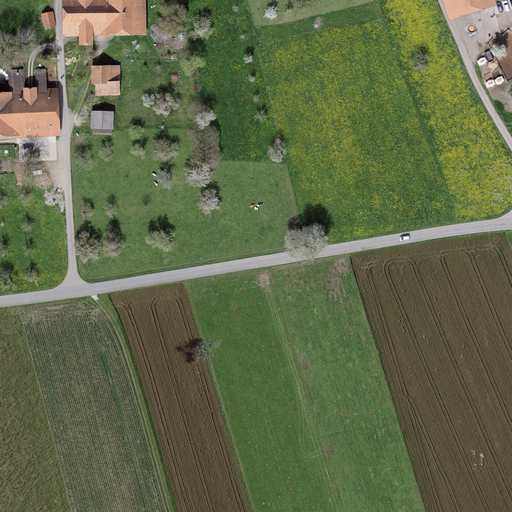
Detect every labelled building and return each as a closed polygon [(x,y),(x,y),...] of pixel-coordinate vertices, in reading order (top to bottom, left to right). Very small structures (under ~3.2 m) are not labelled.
[(104,0),(104,1),(63,2),(64,30),(80,30),(80,42),(91,41),(90,29),(139,29),(138,0),(104,0)] [(490,0),(452,0),(456,12),(491,2),(490,0)] [(52,13),(43,15),(46,29),(54,27),(52,13)] [(95,71),(97,95),(119,93),(117,67),(105,67),(105,71),(95,71)] [(0,130),(58,128),(57,98),(45,98),(44,72),(37,72),(35,92),(25,92),(22,73),(8,73),(9,96),(0,96),(0,130)] [(93,113),(93,128),(111,128),(112,113),(93,113)]
